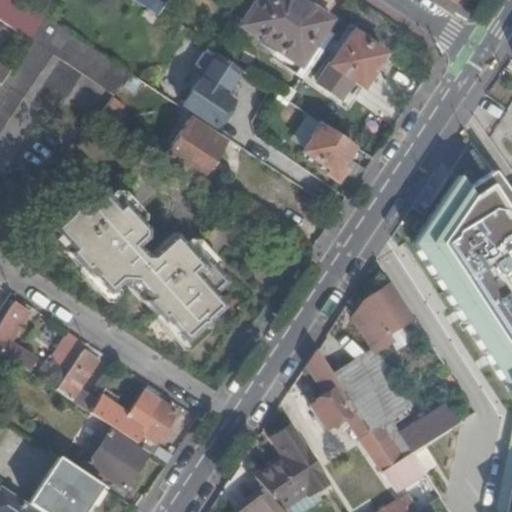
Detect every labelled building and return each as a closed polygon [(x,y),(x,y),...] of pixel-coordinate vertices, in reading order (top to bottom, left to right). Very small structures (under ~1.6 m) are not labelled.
[(259,0),(242,27),(277,50),(298,64),(322,26),(286,2),(287,0),(259,0)] [(287,0),(286,2),(322,26),(327,18),(300,0),(287,0)] [(24,44),(23,46),(0,81),(0,128),(47,59),(109,98),(125,74),(124,73),(42,17),(25,42),(26,42),(24,44)] [(163,25),(150,44),(188,69),(201,51),(163,25)] [(348,31),(325,66),(358,89),(381,53),(348,31)] [(12,52),(0,44),(0,81),(23,46),(19,43),(12,52)] [(202,49),(201,51),(188,69),(198,77),(212,56),(202,49)] [(277,50),(271,59),(291,73),(298,64),(277,50)] [(178,107),(209,128),(226,104),(220,99),(237,72),(212,56),(198,77),(178,107)] [(205,136),(185,122),(160,158),(180,172),(205,136)] [(298,153),(331,175),(350,148),(315,125),(298,153)] [(218,145),(205,136),(180,172),(195,182),(218,145)] [(511,509),(507,511),(511,511),(511,204),(490,171),(465,186),(415,257),(511,405),(511,509)] [(84,190),(70,203),(65,202),(65,208),(46,226),(65,247),(62,249),(83,273),(87,271),(105,289),(109,286),(115,285),(123,295),(132,305),(130,307),(151,331),(155,328),(174,349),(193,331),(199,330),(200,324),(216,310),(206,297),(219,285),(213,279),(202,266),(195,266),(179,278),(170,267),(182,257),(164,238),(159,242),(136,262),(127,251),(136,243),(135,234),(124,222),(120,224),(115,219),(101,231),(93,221),(104,212),(84,190)] [(124,222),(110,207),(104,212),(93,221),(101,231),(115,219),(120,224),(124,222)] [(179,278),(195,266),(202,266),(189,251),(182,257),(170,267),(179,278)] [(407,321),(385,288),(359,304),(347,322),(369,355),(386,344),(381,338),(407,321)] [(0,350),(5,343),(26,313),(9,302),(0,316),(0,350)] [(77,352),(81,346),(64,335),(49,357),(66,368),(77,352)] [(18,352),(5,343),(0,350),(0,356),(11,364),(18,352)] [(323,435),(342,425),(348,433),(355,445),(358,443),(368,437),(345,400),(330,377),(314,351),(303,367),(321,396),(313,401),(316,405),(309,410),(323,435)] [(32,361),(18,352),(11,364),(25,373),(32,361)] [(66,368),(57,382),(72,393),(67,401),(89,416),(104,393),(100,391),(93,401),(75,390),(92,362),(77,352),(66,368)] [(378,453),(388,468),(408,454),(410,453),(397,434),(391,424),(411,411),(387,373),(345,400),(368,437),(376,450),(378,453)] [(104,393),(89,416),(99,422),(115,398),(105,391),(104,393)] [(120,400),(115,398),(99,422),(144,452),(164,465),(170,456),(156,447),(177,415),(144,394),(129,419),(114,409),(120,400)] [(440,408),(397,434),(410,453),(452,427),(440,408)] [(288,426),(282,417),(267,435),(270,440),(288,426)] [(293,476),(302,471),(314,488),(324,482),(308,456),(288,426),(270,440),(293,476)] [(91,457),(86,466),(120,489),(140,457),(107,434),(97,448),(88,443),(83,451),(91,457)] [(278,459),(250,477),(259,488),(264,495),(277,511),(280,511),(285,508),(301,495),(302,497),(310,491),(314,488),(302,471),(293,476),(270,440),(267,435),(264,439),(278,459)] [(368,437),(358,443),(366,456),(376,450),(368,437)] [(378,453),(371,458),(387,482),(390,480),(393,484),(397,481),(388,468),(378,453)] [(408,454),(388,468),(397,481),(398,482),(418,470),(408,454)] [(79,511),(97,487),(56,459),(34,490),(67,511),(79,511)] [(242,511),(264,495),(259,488),(237,505),(242,511)] [(0,489),(0,511),(34,511),(24,505),(0,489)] [(67,511),(34,490),(24,505),(34,511),(67,511)] [(300,511),(317,501),(310,491),(302,497),(301,495),(285,508),(287,511),(300,511)] [(277,511),(264,495),(242,511),(237,505),(228,511),(277,511)] [(406,498),(397,504),(401,511),(403,511),(411,507),(406,498)] [(380,511),(401,511),(397,504),(396,503),(380,511)]
